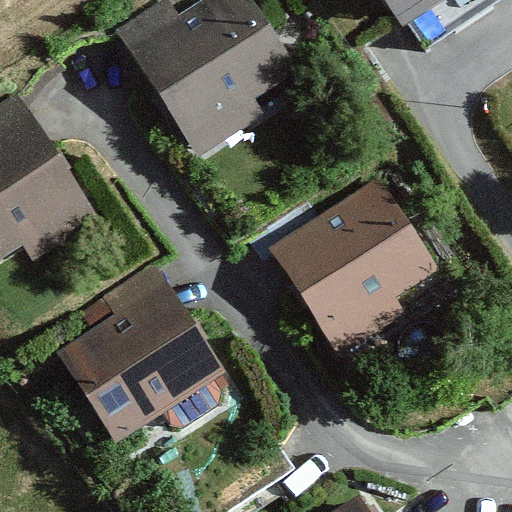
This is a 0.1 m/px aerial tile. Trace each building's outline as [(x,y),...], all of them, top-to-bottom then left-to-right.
[(173,16),(132,43),(211,165),(271,126),(257,105),(305,75),(256,0),(234,0),(184,33),(173,16)] [(378,0),(401,33),(412,26),(428,50),(503,0),(378,0)] [(0,272),(40,246),(56,269),(113,230),(23,98),(0,113),(0,272)] [(392,186),(281,254),(350,364),(415,325),(401,302),(446,274),(392,186)] [(247,396),(165,274),(113,309),(128,332),(72,370),(129,453),(176,422),(186,437),(247,396)]
